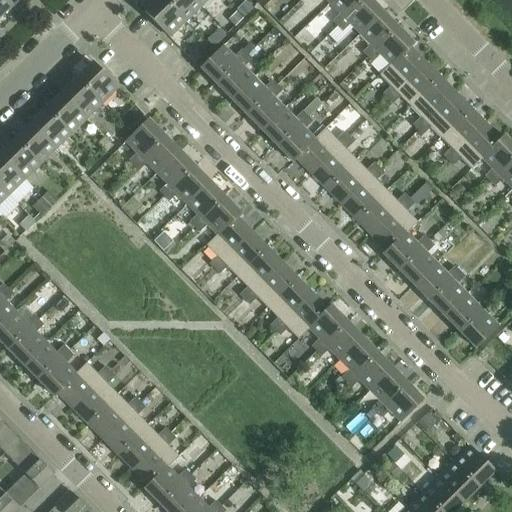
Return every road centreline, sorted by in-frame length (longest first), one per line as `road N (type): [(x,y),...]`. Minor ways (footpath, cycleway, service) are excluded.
road 1 (residential): [(511,442),(94,19)]
road 2 (residential): [(106,511),(0,401)]
road 3 (unclassified): [(0,105),(94,19)]
